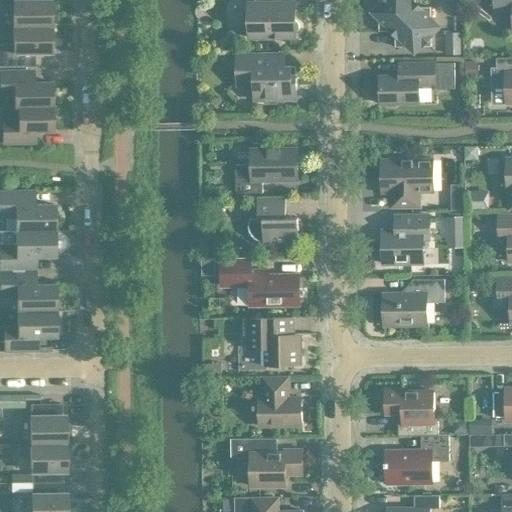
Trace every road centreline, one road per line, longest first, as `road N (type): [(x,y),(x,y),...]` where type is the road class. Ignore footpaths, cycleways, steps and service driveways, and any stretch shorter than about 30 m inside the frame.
road 1 (residential): [(94,368),(87,0)]
road 2 (residential): [(332,0),(338,357)]
road 3 (residential): [(338,357),(511,356)]
road 4 (residential): [(342,511),(338,357)]
road 5 (residential): [(97,511),(94,368)]
